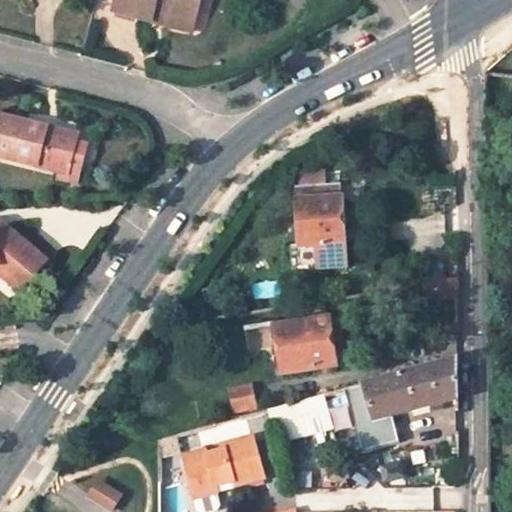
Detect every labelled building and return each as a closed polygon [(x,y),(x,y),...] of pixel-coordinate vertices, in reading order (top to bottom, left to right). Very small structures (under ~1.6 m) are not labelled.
[(193,22),(199,0),(117,0),(114,13),(151,23),(156,7),(165,10),(163,15),(193,22)] [(191,34),(193,22),(163,15),(165,10),(156,7),(151,23),(191,34)] [(47,130),(3,118),(0,127),(0,158),(59,174),(67,176),(75,144),(46,136),(47,130)] [(77,138),(47,130),(46,136),(75,144),(77,138)] [(67,176),(79,179),(87,147),(75,144),(67,176)] [(59,174),(58,180),(77,185),(79,179),(67,176),(59,174)] [(338,185),(296,187),(300,247),(318,246),(320,268),(347,267),(343,199),(339,199),(338,185)] [(0,267),(25,287),(47,261),(3,227),(0,230),(0,267)] [(0,267),(0,274),(22,291),(25,287),(0,267)] [(428,300),(457,298),(457,281),(427,286),(428,300)] [(275,329),(283,376),(338,367),(337,362),(331,325),(330,320),(327,321),(324,302),(276,310),(280,328),(275,329)] [(337,362),(348,361),(341,324),(331,325),(337,362)] [(359,425),(458,400),(458,359),(350,389),(359,425)] [(256,410),(251,388),(231,392),(237,415),(256,410)] [(278,443),(351,423),(343,391),(269,411),(278,443)] [(226,451),(210,456),(209,451),(184,458),(195,499),(219,493),(217,486),(242,480),(243,480),(244,486),(267,480),(255,439),(225,446),(226,451)] [(219,493),(244,486),(243,480),(242,480),(217,486),(219,493)] [(116,511),(123,491),(95,481),(88,502),(116,511)] [(221,500),(219,493),(195,499),(197,506),(221,500)]
